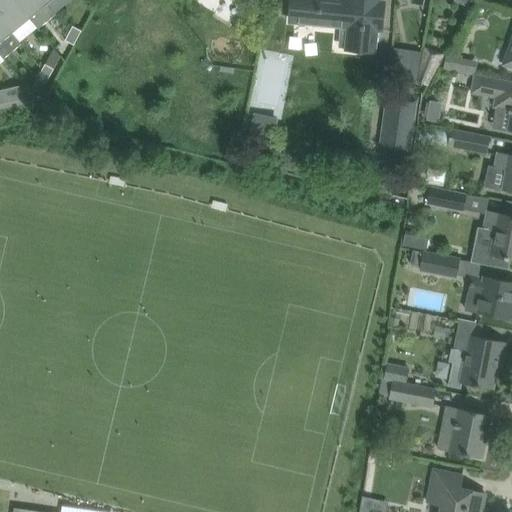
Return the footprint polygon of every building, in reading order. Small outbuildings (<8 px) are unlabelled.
[(30,18),(15,0),(0,0),(0,17),(13,33),(30,18)] [(44,0),(15,0),(30,18),(48,4),(44,0)] [(292,0),(291,21),(349,27),(347,48),(368,50),(368,51),(375,51),(377,30),(381,30),(384,2),(380,2),(379,0),(365,0),(365,1),(359,0),(292,0)] [(0,17),(0,53),(4,58),(22,44),(20,42),(13,33),(0,17)] [(82,30),(73,26),(69,33),(78,38),(82,30)] [(74,45),(78,38),(69,33),(65,40),(74,45)] [(428,85),(443,55),(424,48),(418,80),(428,85)] [(447,52),(443,69),(460,72),(463,55),(447,52)] [(420,55),(410,53),(409,54),(405,54),(404,69),(418,71),(420,55)] [(50,76),(54,69),(45,64),(41,71),(50,76)] [(46,83),(50,76),(41,71),(38,78),(46,83)] [(511,82),(475,75),(472,92),(496,97),(494,107),(506,109),(505,113),(511,115),(508,130),(511,130),(511,82)] [(0,104),(24,99),(20,85),(0,90),(0,104)] [(383,132),(381,145),(410,149),(412,136),(416,104),(393,101),(388,100),(385,117),(383,132)] [(273,141),(275,131),(254,127),(257,115),(256,114),(251,136),(273,141)] [(487,153),(491,137),(451,129),(448,145),(487,153)] [(511,191),(511,154),(498,152),(495,167),(507,169),(503,190),(511,191)] [(429,168),(426,183),(443,186),(446,172),(429,168)] [(463,210),(466,194),(432,187),(428,203),(463,210)] [(474,245),(471,262),(509,269),(511,259),(511,216),(488,211),(484,228),(496,230),(492,248),(475,245),(474,245)] [(402,245),(426,246),(426,236),(403,235),(402,245)] [(478,277),(481,264),(424,252),(413,250),(411,263),(422,266),(421,269),(456,276),(457,274),(472,278),(470,292),(481,294),(478,312),(511,319),(511,313),(511,282),(485,277),(484,278),(478,277)] [(503,360),(506,342),(480,337),(483,325),(462,321),(456,349),(468,352),(465,366),(452,363),(448,386),(461,388),(462,382),(493,388),(499,360),(503,360)] [(387,365),(385,378),(406,382),(409,369),(387,365)] [(433,407),(437,389),(393,381),(390,398),(433,407)] [(483,458),(492,414),(447,405),(445,417),(456,420),(454,431),(449,451),(483,458)] [(481,511),(486,494),(460,488),(463,475),(435,469),(428,501),(442,504),(440,511),(481,511)] [(363,496),(359,511),(382,511),(383,511),(373,509),(375,499),(363,496)]
